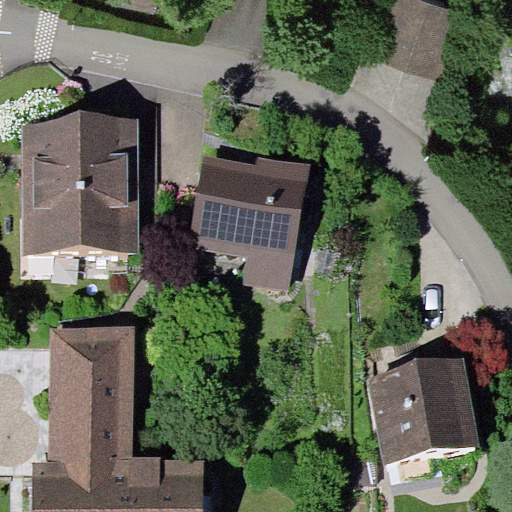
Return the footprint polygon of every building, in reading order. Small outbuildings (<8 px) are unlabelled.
[(464,13),(426,0),(393,0),(373,59),(439,82),(464,13)] [(137,119),(23,121),(25,253),(139,251),(137,119)] [(288,289),(311,164),(260,155),(258,163),(206,154),(189,244),(247,255),(243,280),(288,289)] [(135,330),(51,328),(49,463),(31,462),(30,511),(202,511),(203,460),(163,459),(163,456),(133,456),(135,330)] [(463,356),(366,376),(384,463),(481,443),(463,356)]
